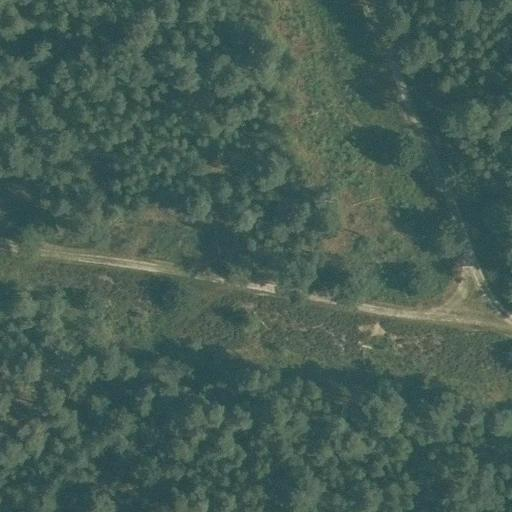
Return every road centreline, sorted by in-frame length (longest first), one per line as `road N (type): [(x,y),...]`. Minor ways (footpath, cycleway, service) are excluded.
road 1 (track): [(504,320),(0,243)]
road 2 (track): [(369,0),(504,320)]
